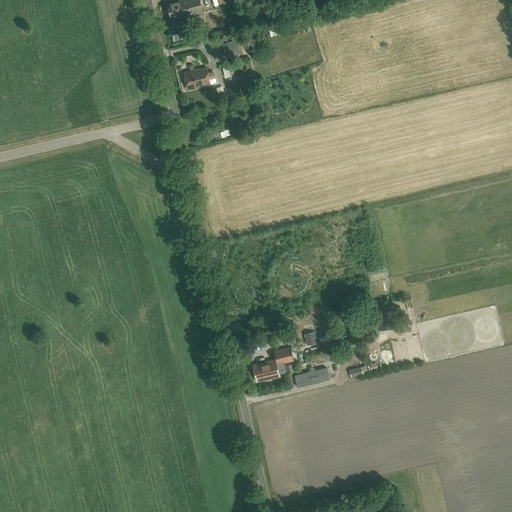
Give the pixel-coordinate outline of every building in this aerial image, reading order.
[(191,15),(204,12),(200,0),(178,0),(168,3),(172,19),(180,17),(182,26),(193,23),(191,15)] [(279,25),(271,25),(271,34),(279,34),(279,25)] [(247,53),(243,39),(237,41),(240,54),(247,53)] [(226,58),(240,54),(236,40),(222,44),(226,58)] [(189,89),(211,84),(207,67),(185,72),(189,89)] [(227,86),(229,92),(254,85),(252,78),(227,86)] [(378,331),(397,327),(393,307),(374,311),(378,331)] [(321,330),(311,332),(313,342),(323,340),(321,330)] [(276,359),(253,364),(255,373),(257,382),(280,376),(279,374),(287,372),(284,362),(294,360),(294,359),(291,347),(274,351),(276,359)] [(295,365),(286,367),(288,373),(294,372),(294,370),(297,369),(295,365)] [(361,367),(350,370),(351,377),(363,374),(361,367)] [(298,386),(330,379),(327,368),(295,375),(298,386)]
